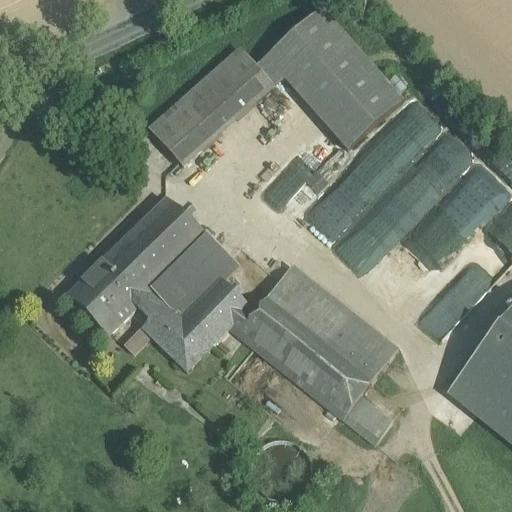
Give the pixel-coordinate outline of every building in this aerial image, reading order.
[(402,105),(322,15),(258,72),(274,91),(284,81),(348,153),(402,105)] [(241,53),(170,116),(203,153),(274,91),(258,72),(241,53)] [(350,221),(430,133),(402,107),(330,185),(318,174),(302,191),(314,202),(306,211),(328,232),(343,215),(350,221)] [(203,153),(170,116),(151,133),(184,170),(203,153)] [(167,203),(103,266),(144,307),(155,297),(210,243),(167,203)] [(210,243),(155,297),(183,323),(222,283),(224,285),(240,269),(210,243)] [(144,307),(103,266),(73,295),(113,337),(142,310),(144,307)] [(372,333),(293,270),(274,296),(351,358),(372,333)] [(183,323),(155,297),(144,307),(142,310),(154,321),(142,333),(187,376),(229,332),(251,311),(224,285),(222,283),(183,323)] [(351,358),(274,296),(257,318),(240,341),(344,423),(361,402),(378,380),(351,358)] [(251,312),(229,332),(240,341),(257,318),(251,312)] [(511,321),(452,396),(511,443),(511,321)] [(398,354),(372,333),(351,358),(378,380),(398,354)] [(392,426),(361,402),(344,423),(375,447),(392,426)]
